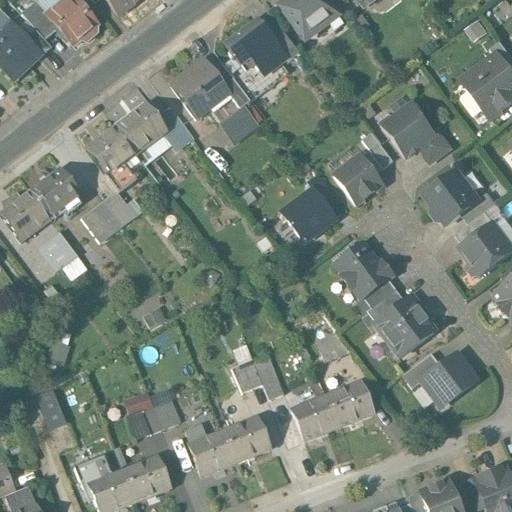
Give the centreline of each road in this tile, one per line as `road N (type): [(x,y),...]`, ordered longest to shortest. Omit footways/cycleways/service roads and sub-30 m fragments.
road 1 (tertiary): [(0,165),(213,0)]
road 2 (track): [(0,233),(59,302),(56,326),(30,374),(43,444)]
road 3 (residential): [(293,511),(511,427)]
road 4 (residential): [(511,382),(388,219)]
